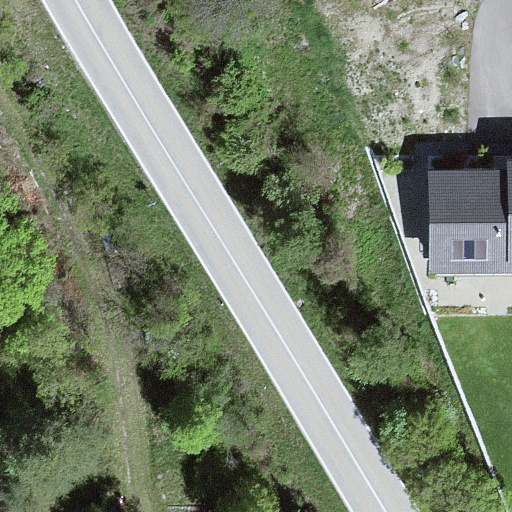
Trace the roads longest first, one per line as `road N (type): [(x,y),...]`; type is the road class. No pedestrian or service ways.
road 1 (secondary): [(76,0),(386,511)]
road 2 (track): [(0,90),(122,361),(140,511)]
